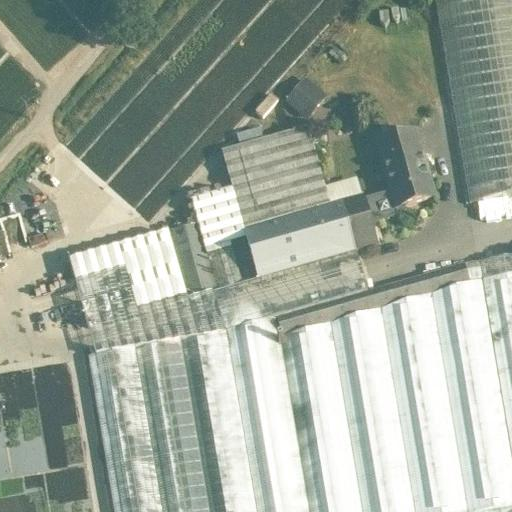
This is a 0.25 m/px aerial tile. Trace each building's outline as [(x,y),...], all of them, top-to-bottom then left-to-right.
[(511,0),(434,0),(469,206),(511,198),(511,0)] [(307,121),(329,99),(309,79),(287,100),(307,121)] [(308,130),(222,154),(232,191),(245,235),(330,210),(308,130)] [(391,196),(363,203),(368,222),(379,223),(390,221),(399,216),(407,208),(434,200),(415,134),(377,145),(391,196)] [(232,191),(191,202),(198,227),(196,227),(205,258),(231,251),(230,246),(247,241),(245,235),(232,191)] [(330,210),(245,235),(247,241),(259,282),(356,255),(376,249),(368,222),(363,203),(362,201),(330,210)] [(196,227),(171,234),(190,302),(213,296),(216,295),(205,258),(196,227)] [(171,234),(118,249),(125,272),(76,286),(96,358),(225,336),(213,296),(190,302),(171,234)] [(118,249),(69,263),(76,286),(125,272),(118,249)] [(231,251),(205,258),(216,295),(242,287),(231,251)] [(356,255),(259,282),(259,284),(242,289),(242,287),(216,295),(213,296),(225,336),(277,321),(368,295),(356,255)] [(511,259),(464,267),(470,285),(282,339),(277,321),(225,336),(96,358),(89,359),(114,511),(499,511),(511,510),(511,259)] [(368,295),(277,321),(282,339),(470,285),(464,267),(368,295)]
